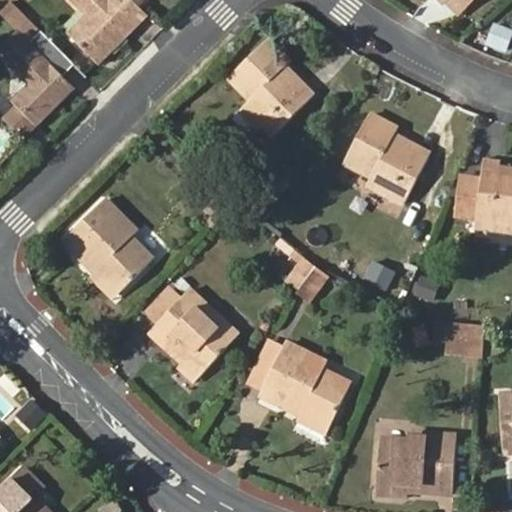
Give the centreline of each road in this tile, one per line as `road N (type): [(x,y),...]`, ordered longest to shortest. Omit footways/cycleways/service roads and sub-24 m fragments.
road 1 (residential): [(236,0),(0,232)]
road 2 (tertiary): [(212,498),(153,459),(0,299)]
road 3 (residential): [(344,0),(386,34),(479,85),(511,93)]
